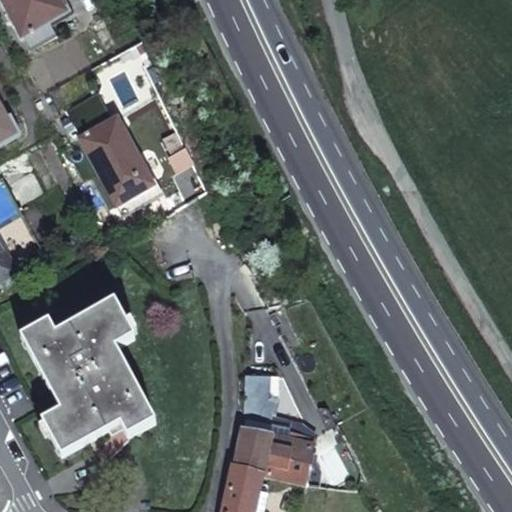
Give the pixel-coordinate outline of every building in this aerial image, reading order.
[(62,16),(53,0),(4,0),(33,51),(55,41),(46,25),(62,16)] [(0,145),(14,138),(0,111),(0,145)] [(161,197),(120,121),(83,140),(124,217),(161,197)] [(0,284),(17,275),(0,243),(0,284)] [(44,424),(64,462),(90,446),(103,468),(129,455),(117,431),(124,426),(132,439),(158,426),(118,350),(135,342),(115,305),(56,337),(51,326),(23,341),(60,414),(44,424)] [(246,422),(271,428),(273,422),(277,405),(267,399),(269,380),(248,379),(245,399),(243,399),(243,421),(246,422)] [(246,422),(244,432),(314,449),(317,439),(302,430),(273,422),(271,428),(246,422)] [(242,432),(234,470),(262,478),(306,488),(310,471),(315,449),(314,449),(244,432),(242,432)] [(262,478),(234,470),(224,511),(254,511),(258,494),(262,478)] [(321,473),(310,471),(306,488),(319,489),(321,473)] [(264,511),(268,496),(258,494),(254,511),(264,511)]
